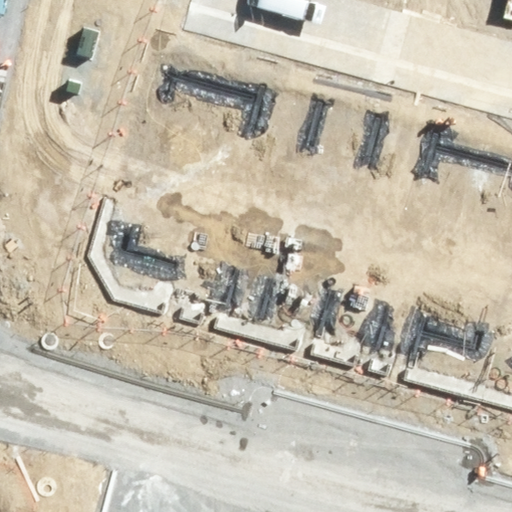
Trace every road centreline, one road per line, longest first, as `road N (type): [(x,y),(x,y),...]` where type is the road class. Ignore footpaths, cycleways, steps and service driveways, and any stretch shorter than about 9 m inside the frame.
road 1 (residential): [(444,511),(0,401)]
road 2 (residential): [(257,14),(511,81)]
